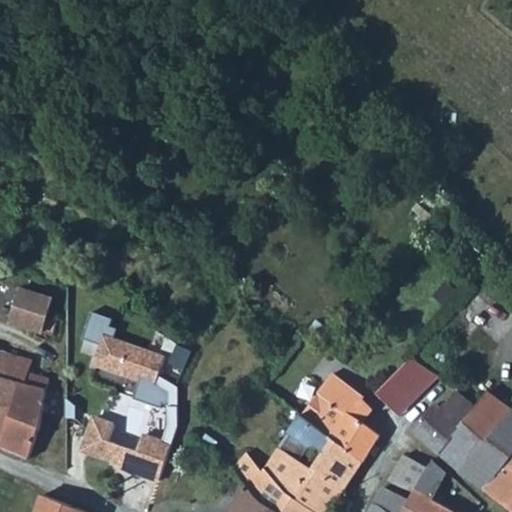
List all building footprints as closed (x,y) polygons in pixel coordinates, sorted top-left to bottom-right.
[(55,334),(60,319),(47,316),(52,295),(21,286),(11,321),(55,334)] [(95,414),(84,446),(111,455),(112,451),(124,455),(122,463),(160,476),(180,418),(184,388),(160,374),(166,356),(105,336),(96,363),(157,383),(173,393),(169,420),(163,437),(144,431),(139,446),(110,437),(115,421),(95,414)] [(0,444),(29,454),(43,407),(48,377),(30,372),(34,358),(0,347),(0,444)] [(456,390),(429,368),(410,355),(376,390),(413,427),(433,406),(439,410),(456,390)] [(370,407),(333,374),(318,390),(337,405),(360,421),(370,407)] [(337,405),(318,390),(302,414),(320,428),(337,405)] [(437,449),(475,405),(456,390),(439,410),(433,406),(413,427),(437,449)] [(437,449),(458,467),(510,412),(486,391),(475,405),(437,449)] [(337,405),(320,428),(362,459),(376,435),(360,421),(337,405)] [(458,467),(481,486),(507,458),(511,452),(511,409),(510,412),(458,467)] [(302,414),(264,469),(281,486),(316,511),(324,511),(362,459),(320,428),(302,414)] [(246,451),(232,467),(246,482),(267,503),(279,511),(316,511),(281,486),(264,469),(262,471),(246,451)] [(420,451),(416,459),(427,466),(432,459),(420,451)] [(416,459),(405,453),(402,452),(387,478),(413,490),(431,499),(447,471),(432,459),(427,466),(416,459)] [(511,462),(507,458),(481,486),(511,509),(511,462)] [(279,511),(267,503),(246,482),(222,511),(279,511)] [(373,502),(389,511),(402,511),(410,498),(382,485),(373,502)] [(453,511),(431,499),(413,490),(410,498),(402,511),(453,511)] [(93,511),(42,491),(33,511),(93,511)] [(389,511),(373,502),(366,511),(389,511)]
